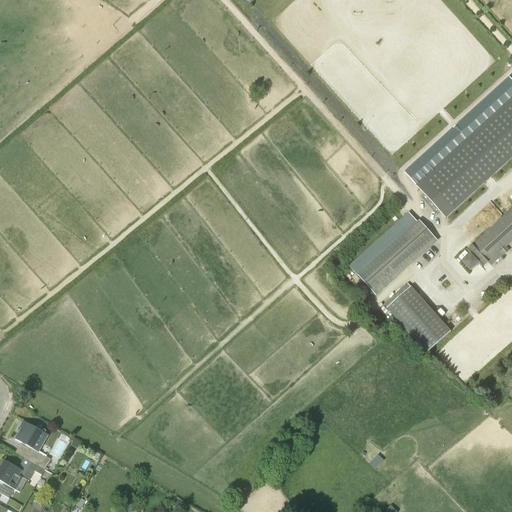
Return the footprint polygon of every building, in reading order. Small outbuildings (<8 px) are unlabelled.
[(404,174),(446,219),(511,159),(511,80),(509,78),(404,174)] [(511,208),(472,245),(492,265),(503,256),(500,252),(511,241),(511,208)] [(437,242),(419,221),(416,223),(408,213),(348,267),(357,276),(375,297),(437,242)] [(461,262),(469,272),(479,263),(470,254),(461,262)] [(386,309),(426,354),(450,333),(410,288),(407,284),(392,298),(395,301),(386,309)] [(30,448),(24,459),(44,470),(47,465),(50,460),(38,453),(48,436),(25,423),(15,440),(30,448)] [(101,455),(94,452),(92,456),(99,460),(101,455)] [(44,470),(24,459),(18,469),(4,461),(0,467),(0,482),(3,484),(0,488),(0,494),(9,499),(13,492),(12,491),(13,489),(20,493),(27,481),(23,479),(29,469),(33,471),(41,476),(44,470)] [(383,507),(399,492),(392,485),(377,500),(383,507)] [(44,500),(38,497),(35,502),(41,505),(44,500)] [(85,501),(79,498),(75,506),(81,509),(85,501)]
